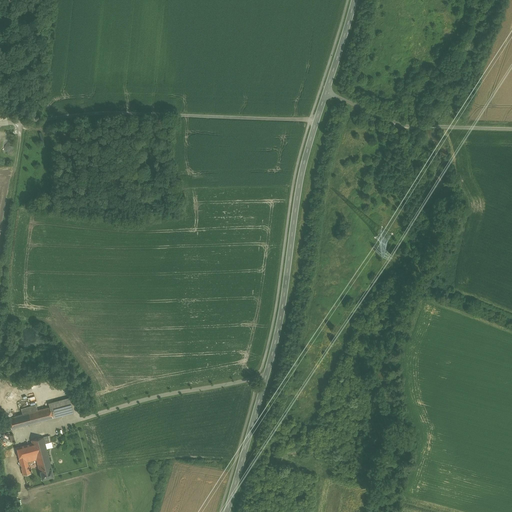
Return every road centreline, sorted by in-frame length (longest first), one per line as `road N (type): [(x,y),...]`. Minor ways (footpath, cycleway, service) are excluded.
road 1 (secondary): [(226,511),(279,325),(303,163),(325,92)]
road 2 (unclassified): [(511,129),(409,128),(325,92)]
